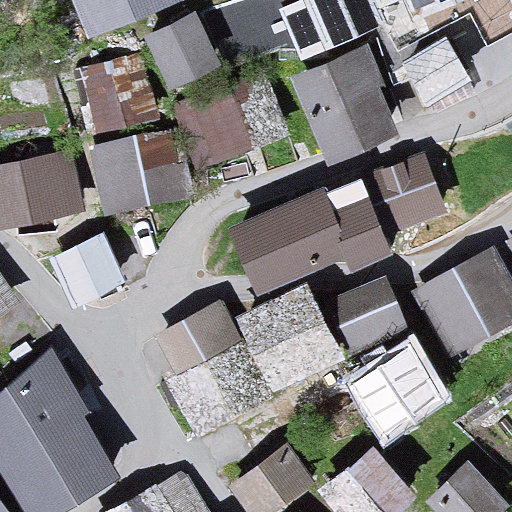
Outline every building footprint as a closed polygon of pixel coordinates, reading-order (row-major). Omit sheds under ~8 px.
[(182,0),(78,0),(97,41),(184,1),(182,0)] [(380,36),(365,0),(299,0),(324,59),(380,36)] [(406,0),(420,29),(483,0),(406,0)] [(279,40),(274,6),(219,15),(225,49),(279,40)] [(193,21),(142,43),(167,99),(218,76),(193,21)] [(466,33),(398,73),(423,115),(491,76),(466,33)] [(366,47),(293,78),(328,162),(402,131),(366,47)] [(144,80),(74,97),(85,144),(155,127),(144,80)] [(227,98),(173,117),(194,174),(248,155),(227,98)] [(177,137),(88,155),(101,219),(190,201),(177,137)] [(69,158),(0,172),(0,231),(80,215),(69,158)] [(322,196),(227,237),(256,306),(352,265),(322,196)] [(100,244),(49,268),(71,313),(121,289),(100,244)] [(511,283),(497,256),(421,297),(456,363),(511,332),(511,283)] [(0,321),(16,311),(0,285),(0,321)] [(351,361),(406,339),(385,287),(330,309),(351,361)] [(306,295),(235,327),(268,399),(340,367),(306,295)] [(148,354),(198,444),(266,406),(216,316),(148,354)] [(409,355),(349,391),(382,444),(441,407),(409,355)] [(51,373),(0,405),(0,479),(20,511),(61,511),(117,477),(51,373)] [(231,495),(242,511),(285,511),(314,492),(289,456),(231,495)] [(327,511),(404,511),(409,508),(372,459),(318,500),(327,511)] [(221,511),(197,467),(151,496),(160,511),(221,511)] [(500,511),(465,475),(428,510),(429,511),(500,511)] [(160,511),(151,496),(122,511),(160,511)]
